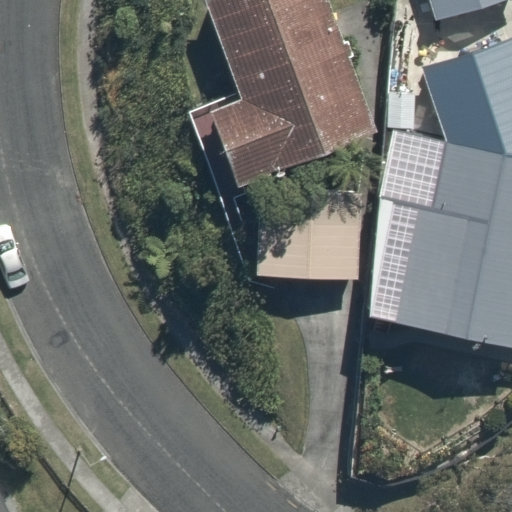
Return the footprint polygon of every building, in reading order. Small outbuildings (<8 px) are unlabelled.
[(336,0),(205,0),(237,91),(209,101),(234,171),(378,119),(336,0)] [(465,0),(432,0),(435,9),(465,0)] [(435,195),(417,192),(401,272),(419,276),(410,322),(511,341),(511,33),(424,64),(448,131),(435,195)] [(420,188),(427,117),(385,112),(377,183),(420,188)] [(360,278),(365,184),(263,179),(258,272),(360,278)] [(0,511),(23,511),(0,467),(0,511)]
